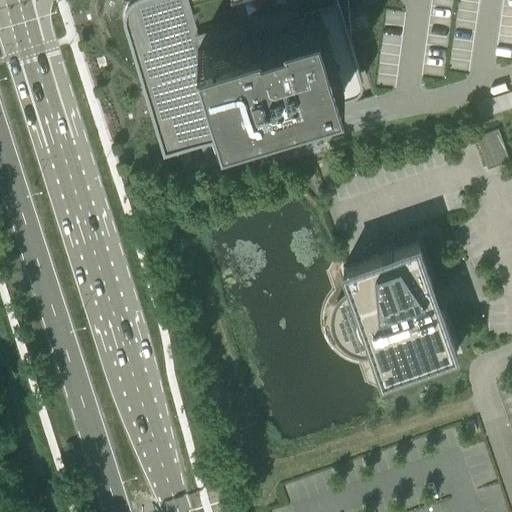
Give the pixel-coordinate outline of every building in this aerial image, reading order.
[(127,9),(127,12),(127,15),(128,18),(128,20),(148,86),(166,145),(184,140),(191,138),(210,132),(214,146),(226,142),(223,134),(222,129),(261,117),(269,115),(352,90),(353,90),(339,45),(325,0),(129,0),(128,2),(127,5),(127,9)] [(340,0),(325,0),(339,45),(340,0)] [(511,91),(484,101),(490,116),(511,107),(511,91)] [(498,129),(477,136),(488,169),(510,161),(498,129)] [(356,347),(360,349),(366,349),(371,349),(382,378),(458,352),(441,303),(453,298),(448,284),(436,289),(419,240),(343,266),(353,296),(348,299),(345,302),(342,306),(340,311),(339,314),(338,316),(338,319),(338,321),(338,323),(338,325),(339,327),(339,330),(340,332),(341,334),(344,338),(345,340),(347,341),(349,343),(351,345),(356,347)] [(474,420),(466,423),(470,433),(477,430),(474,420)]
